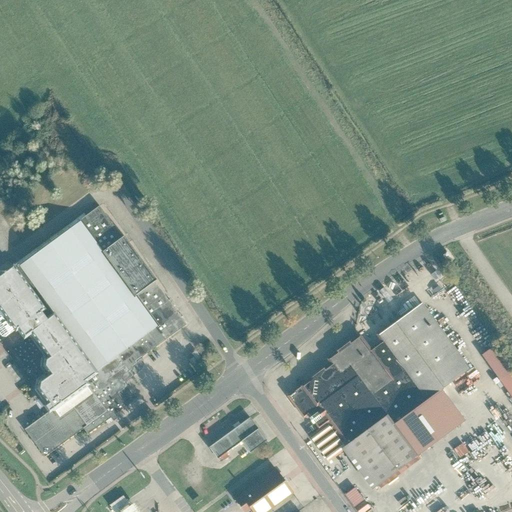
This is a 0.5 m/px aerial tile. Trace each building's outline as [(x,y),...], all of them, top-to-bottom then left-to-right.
[(187,324),(97,203),(0,276),(0,331),(4,337),(19,325),(27,335),(29,333),(46,355),(42,357),(41,367),(45,372),(37,379),(35,390),(53,413),(25,431),(44,456),(84,428),(89,433),(111,418),(114,421),(118,418),(118,414),(117,413),(120,411),(134,401),(125,389),(127,387),(127,384),(125,382),(134,376),(131,372),(133,370),(133,368),(133,366),(138,363),(136,361),(138,359),(143,356),(170,336),(187,324)] [(469,368),(421,303),(377,335),(381,341),(369,351),(358,338),(328,360),(332,365),(285,397),(303,420),(316,410),(344,446),(340,450),(371,493),(464,421),(440,391),(469,368)] [(511,371),(493,346),(481,354),(511,398),(511,371)] [(271,443),(250,415),(209,446),(221,463),(244,446),(252,457),(271,443)] [(268,511),(296,493),(280,469),(238,500),(246,511),(249,511),(253,509),(254,511),(268,511)] [(347,494),(360,511),(366,511),(373,508),(357,487),(347,494)] [(124,497),(110,506),(113,511),(117,511),(129,504),(124,497)]
